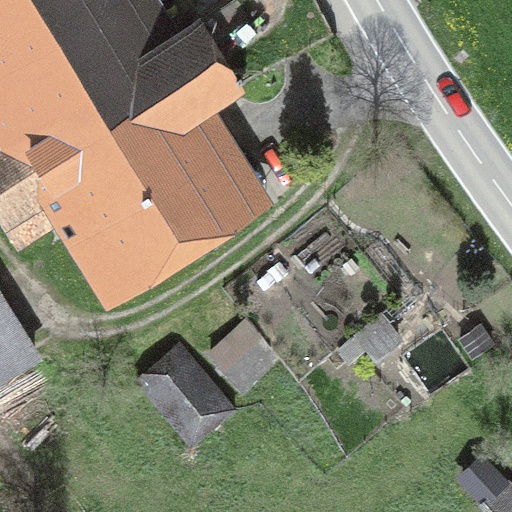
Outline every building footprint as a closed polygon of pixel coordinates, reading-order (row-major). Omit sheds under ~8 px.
[(233,194),(183,115),(234,83),(196,22),(145,53),(112,0),(0,0),(0,225),(13,248),(53,223),(102,303),(130,286),(117,266),(233,194)] [(0,376),(30,358),(0,309),(0,376)] [(370,358),(393,338),(375,316),(333,351),(344,363),(361,348),(370,358)] [(186,447),(230,410),(177,346),(133,382),(186,447)] [(511,511),(511,494),(479,458),(458,477),(489,511),(511,511)]
